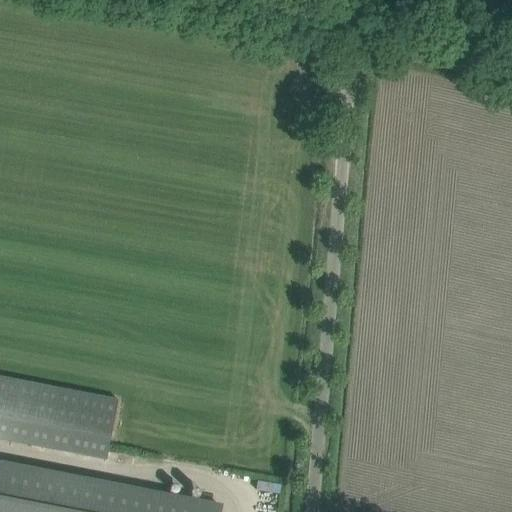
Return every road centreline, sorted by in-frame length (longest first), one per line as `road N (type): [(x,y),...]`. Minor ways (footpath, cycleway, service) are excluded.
road 1 (unclassified): [(311,511),(355,33),(511,76)]
road 2 (track): [(173,0),(355,33)]
